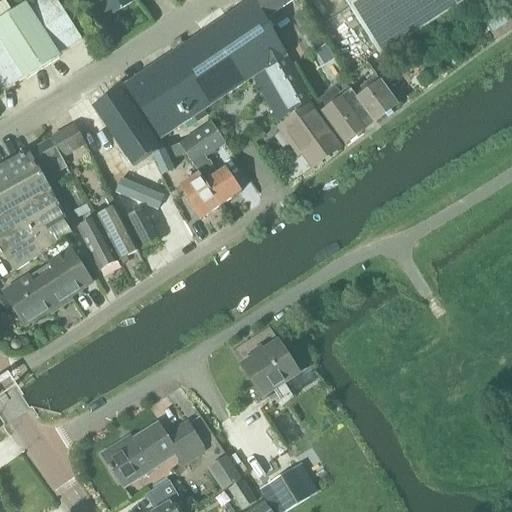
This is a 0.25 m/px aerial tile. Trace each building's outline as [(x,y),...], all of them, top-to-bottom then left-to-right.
[(0,90),(1,92),(80,41),(53,0),(39,0),(28,8),(24,2),(0,17),(0,90)] [(92,0),(107,22),(140,0),(139,0),(92,0)] [(253,0),(254,1),(265,19),(294,0),(253,0)] [(343,0),(379,55),(465,0),(343,0)] [(254,1),(172,56),(124,88),(161,141),(265,71),(286,56),(265,19),(254,1)] [(286,56),(265,71),(290,114),(312,100),(286,56)] [(375,78),(353,94),(357,101),(356,102),(369,121),(375,122),(396,106),(375,78)] [(118,88),(105,95),(90,102),(128,173),(156,159),(148,143),(118,88)] [(315,104),(344,144),(361,132),(362,127),(369,121),(356,102),(357,101),(349,89),(340,96),(335,89),(315,104)] [(312,168),(339,148),(308,105),(277,128),(291,146),(294,144),(312,168)] [(179,146),(198,176),(219,207),(239,194),(224,170),(215,177),(210,169),(210,167),(208,163),(206,163),(204,159),(225,145),(213,126),(209,126),(179,146)] [(75,130),(53,142),(62,159),(84,147),(75,130)] [(45,179),(66,168),(53,142),(52,142),(30,153),(45,179)] [(164,174),(176,169),(165,148),(154,154),(164,174)] [(69,226),(29,153),(0,169),(0,250),(15,273),(45,255),(65,242),(73,238),(69,226)] [(106,184),(141,250),(159,241),(124,175),(106,184)] [(198,221),(219,207),(198,176),(179,188),(184,197),(183,198),(198,221)] [(94,218),(95,221),(96,221),(97,221),(118,262),(137,252),(114,208),(94,218)] [(78,230),(99,271),(118,262),(97,221),(96,221),(95,221),(78,230)] [(3,292),(24,327),(93,284),(65,242),(45,255),(49,262),(3,292)] [(278,341),(240,365),(261,397),(298,373),(278,341)] [(123,443),(102,456),(110,467),(107,469),(110,473),(112,472),(123,488),(175,454),(182,465),(205,450),(187,423),(165,438),(157,425),(132,441),(134,444),(126,449),(123,443)] [(225,456),(207,468),(222,491),(240,480),(225,456)] [(292,470),(268,485),(284,511),(286,511),(309,499),(292,470)] [(170,481),(150,494),(149,494),(155,505),(176,492),(170,481)] [(244,481),(229,491),(243,511),(258,502),(244,481)] [(169,501),(150,511),(179,511),(174,503),(171,505),(169,501)]
